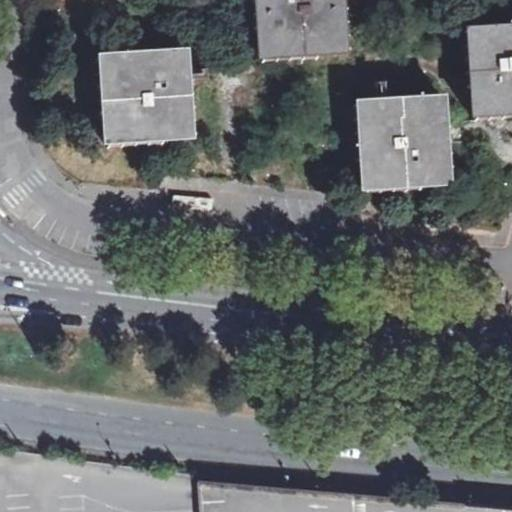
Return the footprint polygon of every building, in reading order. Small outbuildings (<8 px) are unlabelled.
[(346,0),(252,0),(253,16),(254,29),(254,31),(265,30),(265,35),(261,35),(262,63),(317,60),(317,49),(322,49),(322,53),(350,51),(346,0)] [(511,25),(496,26),(496,38),(491,38),(491,33),(463,34),(466,89),(477,89),(478,93),(473,94),(474,122),(511,119),(511,25)] [(185,83),(178,83),(178,77),(185,77),(185,73),(183,50),(142,52),(130,53),(129,53),(130,64),(125,65),(124,59),(96,61),(100,116),(110,115),(111,121),(106,121),(108,149),(162,145),(162,134),(167,134),(167,139),(195,137),(192,82),(185,83)] [(386,106),(386,109),(381,110),(381,106),(353,108),(357,163),(368,162),(368,167),(363,167),(364,195),(420,191),(419,180),(424,180),(424,185),(452,183),(450,143),(449,133),(449,130),(449,128),(438,129),(438,124),(443,124),(441,96),(386,100),(386,106)] [(511,511),(511,507),(201,481),(202,511),(511,511)]
